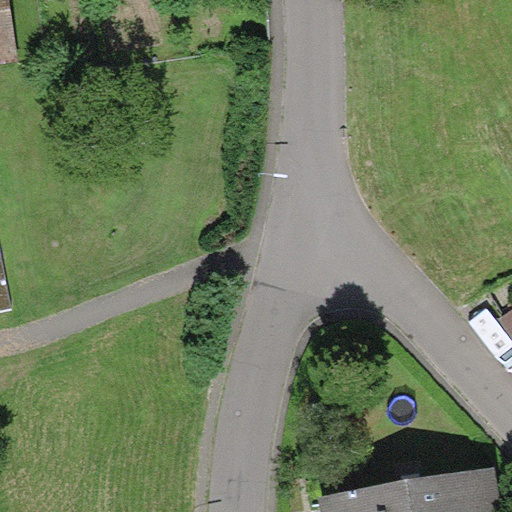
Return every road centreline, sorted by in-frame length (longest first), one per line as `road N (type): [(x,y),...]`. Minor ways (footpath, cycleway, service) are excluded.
road 1 (residential): [(228,511),(239,416),(319,252)]
road 2 (residential): [(301,0),(319,252)]
road 3 (residential): [(319,252),(406,298),(511,408)]
